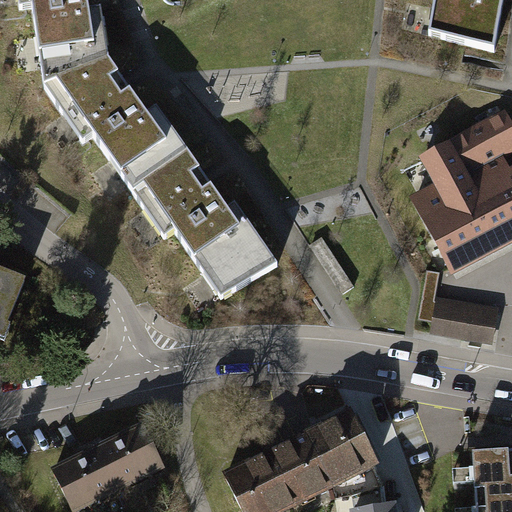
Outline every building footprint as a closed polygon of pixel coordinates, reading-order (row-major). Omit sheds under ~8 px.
[(85,14),(82,0),(26,0),(40,89),(50,81),(105,62),(101,14),(85,14)] [(435,0),(429,39),(493,54),(504,0),(435,0)] [(143,120),(105,62),(50,81),(127,194),(185,156),(155,112),(143,120)] [(440,189),(416,202),(452,271),(497,247),(511,239),(511,177),(501,157),(511,151),(511,126),(506,116),(424,159),(440,189)] [(224,212),(185,156),(127,194),(150,228),(164,221),(219,300),(273,268),(233,206),(224,212)] [(310,247),(342,296),(354,288),(322,239),(310,247)] [(440,274),(428,272),(419,321),(434,324),(437,304),(435,303),(440,274)] [(0,338),(3,340),(27,285),(0,273),(0,338)] [(497,313),(437,303),(437,304),(434,324),(432,332),(492,342),(497,313)] [(299,439),(328,493),(345,483),(353,497),(381,489),(371,470),(376,467),(347,413),(299,439)] [(85,511),(163,472),(140,428),(47,476),(66,511),(85,511)] [(291,511),(328,493),(299,439),(222,480),(238,511),(291,511)] [(511,511),(511,451),(473,454),(476,511),(511,511)] [(393,511),(393,507),(383,508),(381,489),(353,497),(354,511),(393,511)]
